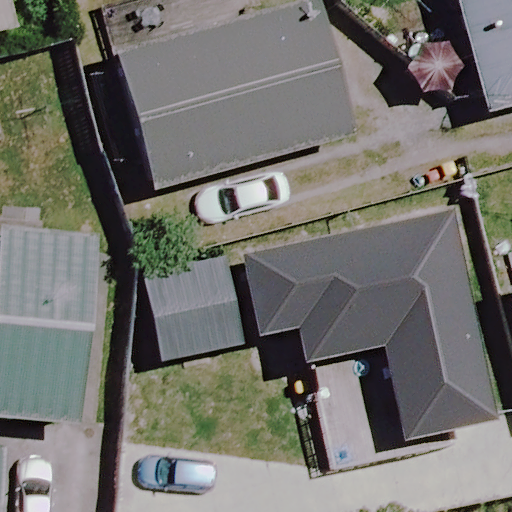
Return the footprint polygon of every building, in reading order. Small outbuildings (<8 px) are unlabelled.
[(0,0),(0,41),(9,39),(0,0)] [(288,0),(248,0),(95,43),(140,201),(330,148),(288,0)] [(511,0),(439,0),(481,145),(511,136),(511,0)] [(91,251),(0,243),(0,428),(77,434),(91,251)] [(453,441),(437,339),(367,350),(383,452),(453,441)]
